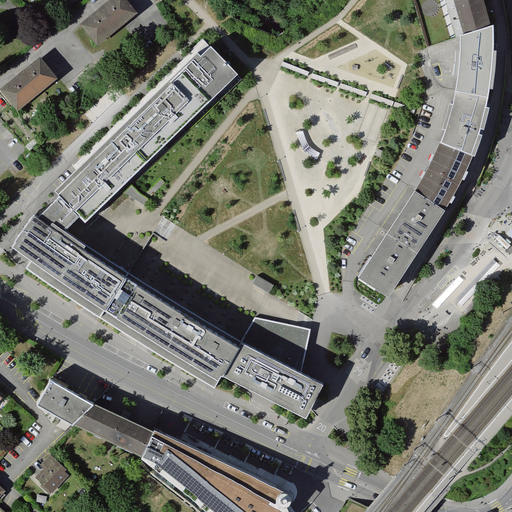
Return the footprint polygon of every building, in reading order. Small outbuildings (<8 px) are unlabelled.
[(125,0),(115,0),(81,28),(99,49),(139,16),(125,0)] [(416,198),(360,282),(391,301),(446,216),(470,177),(483,148),(494,103),(499,67),(499,26),(493,27),(485,0),(449,0),(461,42),(457,89),(449,123),(435,160),(416,198)] [(244,74),(206,35),(40,200),(0,239),(0,241),(29,271),(101,319),(217,390),(223,379),(312,422),(329,388),(305,376),(244,344),(241,349),(127,280),(72,243),(82,233),(244,74)] [(43,59),(3,92),(20,112),(60,80),(43,59)] [(379,150),(377,156),(383,158),(385,152),(379,150)] [(507,226),(509,222),(509,218),(506,214),(502,212),(497,212),(494,215),(492,219),(492,223),(494,227),(498,229),(503,229),(507,226)] [(511,246),(511,242),(501,233),(494,240),(508,252),(511,246)] [(501,266),(497,262),(457,303),(461,307),(501,266)] [(459,276),(433,305),(437,309),(464,280),(459,276)] [(257,321),(244,344),(305,376),(314,333),(257,321)] [(141,453),(152,430),(93,402),(51,379),(37,403),(141,453)] [(280,490),(156,432),(146,454),(150,456),(220,511),(280,511),(282,511),(271,506),(280,490)] [(69,469),(53,455),(42,467),(45,469),(37,478),(54,495),(71,476),(67,472),(69,469)] [(0,500),(8,491),(0,483),(0,500)]
